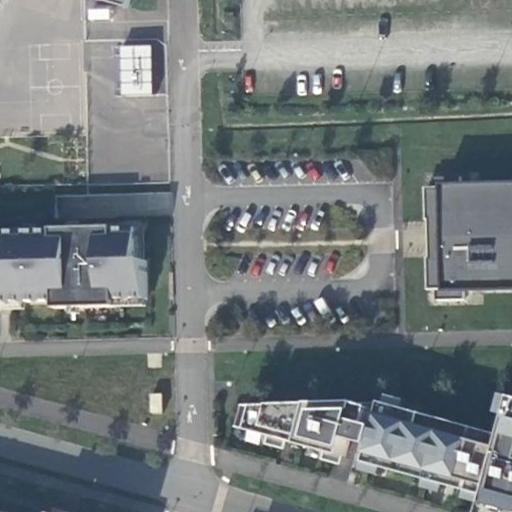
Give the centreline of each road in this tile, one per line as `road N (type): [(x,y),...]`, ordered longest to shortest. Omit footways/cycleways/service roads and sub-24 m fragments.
road 1 (residential): [(179,0),(190,494)]
road 2 (residential): [(0,438),(190,494)]
